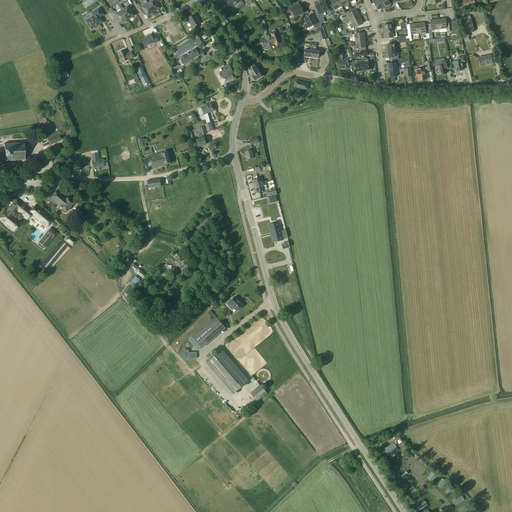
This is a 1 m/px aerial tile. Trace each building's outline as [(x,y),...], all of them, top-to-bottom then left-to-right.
[(150,0),(151,1),(148,3),(153,12),(154,12),(155,12),(156,12),(157,12),(157,11),(158,10),(158,9),(159,8),(156,3),(158,1),(157,0),(150,0)] [(250,0),(244,4),(246,6),(252,15),(258,12),(251,2),(250,0)] [(284,7),(280,0),(277,0),(272,4),(277,12),(284,7)] [(342,7),(338,0),(332,0),(330,1),(335,10),(342,7)] [(384,7),(380,0),(379,0),(377,1),(376,0),(373,0),(374,3),(378,11),(384,7)] [(318,18),(321,25),(325,22),(323,18),(325,17),(323,13),(329,10),(325,2),(321,4),(321,3),(315,6),(320,15),(321,16),(318,18)] [(142,3),(140,4),(148,16),(149,15),(149,16),(150,16),(151,15),(152,15),(152,14),(153,13),(153,12),(148,3),(144,6),(142,3)] [(297,7),(296,4),(287,8),(290,14),(293,13),(295,18),(304,14),(303,13),(304,13),(303,11),(302,8),(301,6),(300,6),(297,7)] [(122,10),(122,11),(127,20),(128,19),(129,19),(130,19),(131,19),(131,18),(132,18),(132,17),(132,16),(133,16),(127,7),(124,9),(123,8),(121,9),(122,10)] [(103,15),(99,9),(91,14),(93,16),(86,21),(92,29),(103,22),(100,17),(103,15)] [(350,21),(358,17),(356,13),(357,12),(356,10),(347,14),(350,21)] [(127,20),(122,11),(118,13),(116,11),(112,13),(115,19),(118,17),(122,23),(123,23),(124,23),(125,23),(126,22),(126,21),(127,20)] [(200,24),(195,15),(188,19),(193,28),(192,28),(194,32),(199,29),(197,26),(200,24)] [(322,26),(321,25),(318,18),(315,19),(313,16),(312,16),(310,17),(307,18),(305,19),(305,20),(309,28),(313,26),(315,30),(322,26)] [(360,17),(358,17),(350,21),(352,24),(349,25),(351,29),(363,23),(362,24),(360,20),(361,19),(360,17)] [(445,18),(438,19),(439,29),(440,32),(447,32),(450,31),(449,22),(446,22),(445,18)] [(431,24),(428,24),(429,33),(432,33),(431,30),(439,29),(438,19),(430,20),(431,24)] [(475,32),(472,20),(461,22),(464,34),(463,35),(464,38),(469,37),(468,33),(475,32)] [(269,42),(271,47),(275,45),(276,46),(281,44),(275,29),(284,26),(282,21),(268,27),(271,35),(273,38),(269,39),(270,42),(269,42)] [(384,26),(385,32),(393,31),(396,31),(396,28),(392,28),(392,25),(391,24),(392,23),(392,21),(387,22),(387,23),(387,24),(385,24),(385,25),(384,26)] [(425,22),(417,23),(418,34),(426,33),(425,22)] [(172,23),(167,25),(172,34),(177,32),(180,38),(184,36),(178,24),(174,26),(172,23)] [(418,34),(417,23),(410,24),(410,28),(407,29),(408,37),(411,37),(411,34),(418,34)] [(164,32),(160,34),(167,45),(171,43),(167,37),(172,34),(167,25),(162,28),(164,32)] [(396,34),(396,31),(393,31),(385,32),(385,35),(384,35),(384,39),(386,38),(386,39),(393,38),(393,34),(396,34)] [(354,34),(355,41),(364,40),(363,36),(365,36),(364,33),(354,34)] [(152,38),(151,35),(147,37),(147,38),(142,40),(145,47),(154,42),(155,43),(158,42),(156,37),(152,38)] [(264,50),(271,47),(269,42),(270,42),(269,39),(273,38),(271,35),(260,40),(264,50)] [(177,49),(174,51),(178,59),(181,57),(187,54),(188,54),(188,53),(196,49),(203,45),(199,38),(193,41),(192,40),(188,42),(185,44),(185,43),(181,45),(183,48),(177,51),(177,49)] [(365,40),(364,40),(355,41),(356,49),(366,48),(365,48),(364,43),(366,43),(365,40)] [(305,57),(312,58),(313,44),(310,44),(309,50),(305,50),(305,57)] [(187,54),(181,57),(182,59),(181,59),(182,63),(184,63),(184,64),(198,56),(199,58),(201,61),(202,63),(211,58),(209,55),(208,54),(205,56),(204,54),(203,54),(202,53),(200,55),(196,49),(188,53),(188,54),(187,54)] [(127,54),(125,50),(118,53),(122,62),(129,59),(129,60),(134,57),(132,52),(127,54)] [(399,60),(399,59),(398,56),(399,56),(398,50),(396,51),(388,51),(388,54),(387,54),(387,57),(389,57),(389,58),(392,58),(392,60),(399,60)] [(361,51),(361,60),(363,71),(369,70),(369,63),(365,63),(364,55),(368,55),(367,51),(361,51)] [(466,62),(464,56),(457,58),(458,61),(453,62),(454,68),(455,67),(456,71),(464,69),(462,63),(466,62)] [(492,64),(491,56),(479,58),(480,65),(486,64),(487,63),(488,65),(492,64)] [(352,65),(352,61),(352,58),(338,59),(339,69),(346,69),(346,66),(352,65)] [(399,60),(399,63),(406,62),(407,68),(410,68),(409,62),(409,58),(399,59),(399,60)] [(444,58),(435,60),(436,67),(437,66),(439,75),(447,73),(445,67),(449,66),(447,60),(444,61),(444,58)] [(431,62),(430,59),(428,60),(428,63),(426,63),(427,68),(424,68),(416,70),(419,81),(427,80),(425,71),(428,71),(433,70),(431,62)] [(356,72),(363,71),(361,60),(355,61),(352,61),(352,65),(353,68),(356,68),(356,72)] [(232,72),(229,65),(224,67),(225,71),(220,73),(222,77),(221,78),(224,84),(236,79),(233,72),(232,72)] [(256,68),(254,65),(248,69),(252,76),(255,81),(261,77),(261,76),(264,75),(258,67),(256,68)] [(147,81),(142,67),(136,69),(140,78),(142,78),(143,82),(147,81)] [(389,74),(388,74),(388,77),(390,77),(397,77),(397,76),(400,76),(401,75),(401,72),(404,72),(406,73),(406,77),(411,76),(411,74),(410,68),(407,68),(400,69),(389,71),(389,74)] [(136,74),(127,78),(128,81),(134,79),(136,83),(139,81),(136,74)] [(214,111),(211,103),(201,107),(204,115),(214,111)] [(256,107),(247,109),(250,120),(259,117),(256,107)] [(50,127),(45,117),(42,119),(44,125),(42,126),(43,129),(45,133),(48,132),(46,128),(50,127)] [(211,123),(205,124),(208,132),(213,130),(211,123)] [(206,134),(204,127),(200,128),(201,133),(200,133),(199,135),(200,139),(196,140),(198,146),(206,144),(203,135),(206,134)] [(216,130),(207,133),(209,140),(218,137),(216,130)] [(62,140),(58,131),(46,137),(50,145),(62,140)] [(26,160),(25,143),(4,144),(5,151),(6,161),(26,160)] [(251,151),(250,149),(248,150),(247,152),(245,152),(246,153),(245,153),(245,155),(246,156),(247,160),(253,158),(258,157),(257,153),(252,154),(251,151)] [(170,163),(167,151),(149,157),(153,168),(170,163)] [(99,160),(98,154),(92,154),(93,161),(92,161),(93,168),(105,167),(104,160),(99,160)] [(262,182),(262,178),(253,181),(256,192),(265,190),(267,189),(265,181),(262,182)] [(161,186),(160,179),(147,181),(148,188),(161,186)] [(73,203),(57,190),(50,199),(66,212),(73,203)] [(32,191),(28,196),(35,202),(40,197),(32,191)] [(15,201),(15,200),(13,203),(13,204),(10,208),(9,207),(7,210),(8,210),(7,211),(5,210),(0,216),(0,220),(12,230),(18,221),(13,216),(17,211),(28,219),(31,215),(46,228),(53,219),(36,205),(31,212),(16,200),(15,201)] [(278,222),(268,224),(273,242),(283,239),(278,222)] [(41,241),(47,246),(57,233),(51,229),(41,241)] [(66,240),(73,245),(76,242),(69,236),(66,240)] [(124,246),(120,242),(118,244),(119,246),(118,248),(118,249),(115,251),(116,253),(124,246)] [(55,255),(50,251),(41,265),(49,270),(66,245),(63,243),(55,255)] [(123,290),(127,294),(141,279),(137,275),(123,290)] [(244,306),(236,296),(229,302),(237,311),(244,306)] [(225,327),(215,316),(192,336),(202,347),(225,327)] [(196,358),(196,352),(188,352),(188,349),(184,349),(184,358),(196,358)] [(249,380),(222,349),(207,363),(233,394),(249,380)] [(252,395),(258,403),(270,394),(264,386),(252,395)]
